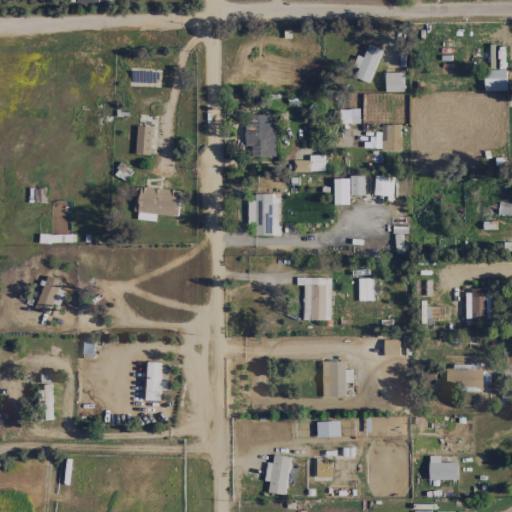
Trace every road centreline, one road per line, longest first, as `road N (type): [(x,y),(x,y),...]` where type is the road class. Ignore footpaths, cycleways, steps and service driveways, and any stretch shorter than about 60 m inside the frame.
road 1 (residential): [(216,511),(218,14)]
road 2 (residential): [(218,14),(511,8)]
road 3 (residential): [(0,23),(218,14)]
